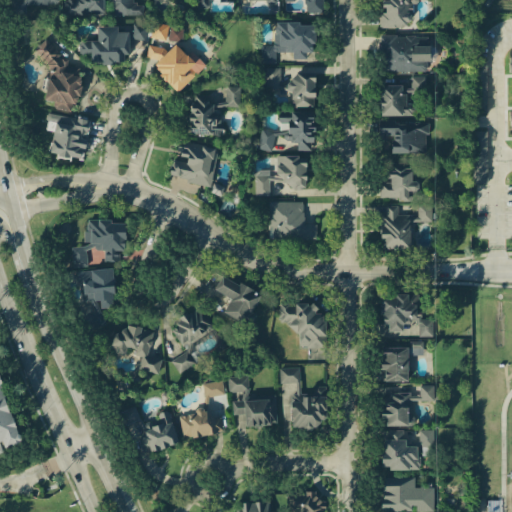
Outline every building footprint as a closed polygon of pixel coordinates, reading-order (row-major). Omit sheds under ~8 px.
[(58,4),(57,0),(10,0),(10,14),(25,14),(25,5),(58,4)] [(102,0),(62,0),(63,13),(103,13),(102,0)] [(107,0),(108,16),(142,16),(142,4),(133,4),(132,0),(107,0)] [(228,2),(228,0),(196,0),(196,8),(208,8),(208,0),(218,0),(219,2),(228,2)] [(324,14),(323,0),(282,0),(283,2),(297,2),(296,0),(304,0),(305,14),(324,14)] [(378,27),(411,27),(411,4),(417,4),(416,0),(381,0),(382,13),(378,13),(378,27)] [(150,38),(166,40),(167,25),(151,23),(150,38)] [(260,63),(274,63),(275,52),(292,52),(292,59),(306,59),(306,52),(313,52),(314,23),(274,23),(273,46),(260,46),(260,63)] [(97,27),(96,41),(81,40),(80,53),(90,54),(90,63),(123,65),(124,54),(130,54),(130,40),(145,40),(146,25),(132,25),(132,29),(97,27)] [(168,41),(181,41),(181,29),(169,29),(168,41)] [(379,72),(428,71),(427,35),(377,36),(378,51),(379,51),(379,72)] [(44,100),(54,102),(54,109),(75,112),(79,78),(75,77),(76,65),(57,62),(60,47),(40,44),(38,60),(50,61),(44,100)] [(143,54),(177,91),(205,65),(191,50),(186,55),(175,44),(164,54),(155,44),(143,54)] [(487,60),(471,60),(470,114),(485,114),(487,60)] [(290,107),(314,107),(314,73),(292,73),(292,84),(279,84),(279,67),(265,67),(265,89),(290,89),(290,107)] [(379,116),(413,115),(412,95),(423,95),(422,77),(409,77),(409,85),(379,85),(379,116)] [(188,134),(223,135),(224,125),(219,125),(220,107),(239,107),(240,86),(224,86),(224,103),(207,103),(207,95),(194,95),(194,103),(189,103),(188,134)] [(53,131),(49,154),(81,159),(85,138),(88,120),(48,113),(45,130),(53,131)] [(391,153),(426,153),(426,122),(378,122),(378,142),(391,142),(391,153)] [(486,131),(471,131),(472,184),(486,184),(486,131)] [(168,178),(210,185),(216,148),(179,142),(176,159),(171,158),(168,178)] [(254,195),(269,196),(269,185),(305,186),(306,157),(275,156),(275,171),(254,171),(254,195)] [(379,199),(411,200),(411,192),(417,192),(417,182),(410,182),(411,163),(387,163),(386,181),(379,181),(379,199)] [(315,224),(303,225),(302,201),(268,202),(268,240),(315,239),(315,224)] [(410,248),(409,222),(430,221),(429,204),(417,205),(417,215),(397,216),(397,205),(385,205),(385,214),(380,215),(381,250),(410,248)] [(124,220),(84,222),(85,246),(71,247),(72,267),(86,267),(85,248),(95,247),(95,250),(103,250),(103,262),(119,261),(118,250),(125,250),(124,220)] [(78,271),(80,301),(91,300),(92,314),(83,315),(84,329),(101,328),(100,308),(114,307),(111,268),(78,271)] [(222,314),(250,327),(256,315),(251,313),(260,294),(221,276),(214,290),(230,297),(222,314)] [(402,331),(402,323),(416,323),(416,294),(380,294),(380,324),(388,324),(388,331),(402,331)] [(325,348),(324,313),(316,314),(315,303),(278,304),(279,329),(298,328),(299,348),(325,348)] [(170,361),(178,373),(200,360),(191,344),(215,330),(200,306),(169,326),(185,352),(170,361)] [(431,337),(432,319),(417,319),(417,337),(431,337)] [(147,355),(153,331),(124,324),(121,335),(113,333),(110,345),(115,346),(114,352),(124,355),(126,347),(134,349),(133,355),(141,357),(138,369),(157,374),(161,359),(147,355)] [(380,347),(380,370),(381,370),(381,382),(407,382),(407,356),(422,356),(422,341),(408,341),(409,347),(380,347)] [(0,364),(4,377),(39,463),(0,478),(0,364)] [(279,383),(299,382),(298,368),(279,368),(279,383)] [(227,377),(228,394),(248,393),(247,376),(227,377)] [(201,383),(203,398),(224,394),(221,380),(201,383)] [(325,397),(301,396),(301,382),(291,382),(291,428),(316,428),(316,419),(325,420),(325,397)] [(432,401),(432,385),(418,385),(419,396),(409,396),(409,393),(384,394),(384,409),(382,409),(383,426),(412,426),(412,401),(432,401)] [(231,400),(232,415),(244,414),(245,426),(276,424),(274,397),(231,400)] [(167,410),(157,413),(159,419),(141,425),(135,407),(119,411),(123,425),(139,420),(144,437),(137,439),(141,450),(149,448),(150,452),(177,444),(167,410)] [(220,418),(212,419),(210,409),(178,414),(182,439),(222,432),(220,418)] [(419,470),(419,457),(416,457),(416,446),(432,446),(432,430),(418,430),(418,440),(402,440),(402,430),(388,430),(388,440),(381,440),(381,469),(419,470)] [(432,511),(432,487),(413,487),(413,477),(380,478),(381,511),(413,510),(413,511),(432,511)] [(324,511),(325,494),(285,494),(285,511),(324,511)] [(269,511),(269,501),(235,503),(236,511),(269,511)] [(486,511),(500,511),(501,501),(487,501),(486,511)]
